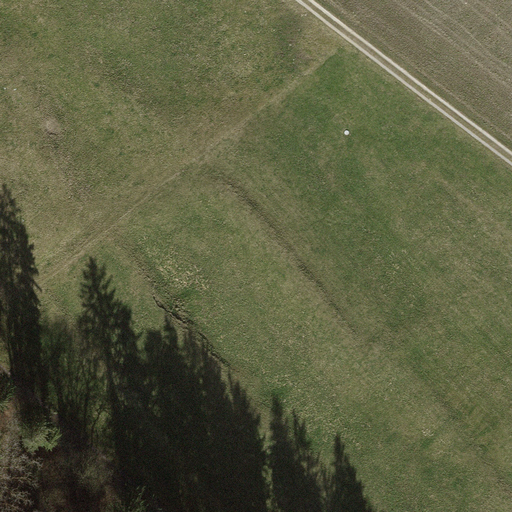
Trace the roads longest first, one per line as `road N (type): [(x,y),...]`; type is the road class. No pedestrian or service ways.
road 1 (track): [(511,162),(297,0)]
road 2 (track): [(0,373),(158,511)]
